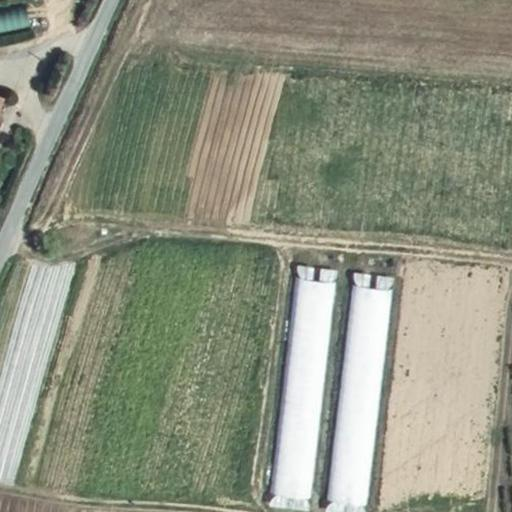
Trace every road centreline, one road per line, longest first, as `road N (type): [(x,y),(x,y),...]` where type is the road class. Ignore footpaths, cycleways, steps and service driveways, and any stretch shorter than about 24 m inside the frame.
road 1 (unclassified): [(0,252),(112,0)]
road 2 (track): [(0,493),(160,511)]
